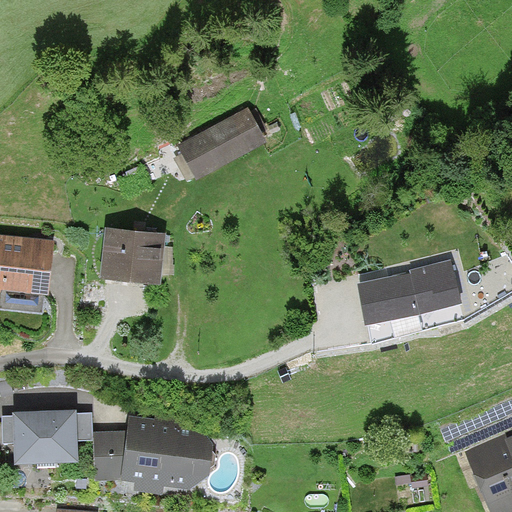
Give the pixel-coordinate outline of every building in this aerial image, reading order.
[(244,108),(178,144),(193,172),(259,136),(244,108)] [(139,167),(120,172),(125,192),(144,187),(139,167)] [(106,223),(101,271),(152,276),(156,228),(106,223)] [(403,252),(433,246),(429,226),(398,232),(403,252)] [(41,239),(0,235),(0,282),(38,286),(41,239)] [(450,264),(360,286),(370,325),(459,304),(450,264)] [(200,424),(127,415),(125,431),(120,470),(133,472),(131,483),(157,486),(158,475),(184,478),(203,464),(205,445),(200,424)] [(70,458),(69,416),(14,417),(15,459),(70,458)] [(125,431),(92,430),(92,469),(120,470),(125,431)] [(511,438),(469,458),(494,511),(511,503),(511,438)] [(423,475),(410,475),(410,485),(423,486),(423,475)]
